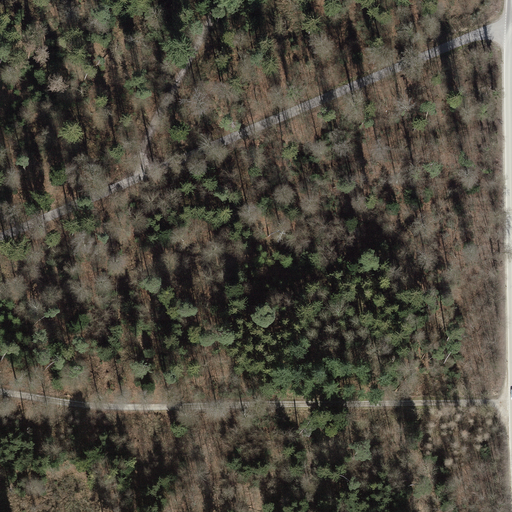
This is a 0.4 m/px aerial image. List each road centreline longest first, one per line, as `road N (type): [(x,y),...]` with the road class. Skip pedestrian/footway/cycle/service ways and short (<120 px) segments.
road 1 (track): [(0,237),(455,42),(511,31)]
road 2 (track): [(0,392),(163,407),(511,399)]
road 3 (track): [(226,0),(158,102),(150,137),(157,169)]
